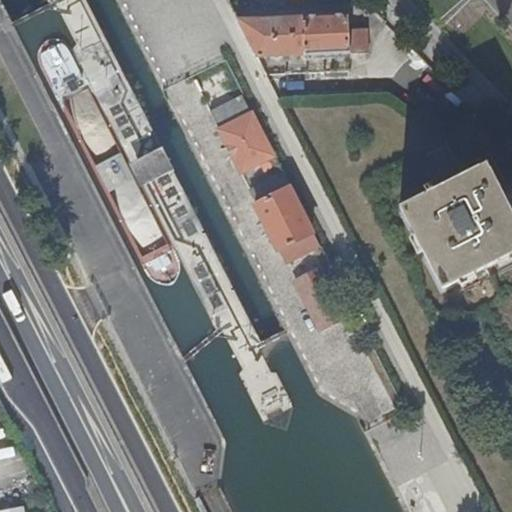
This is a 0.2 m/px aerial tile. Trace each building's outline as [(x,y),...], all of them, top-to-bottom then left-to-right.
[(258,58),(368,52),(367,29),(349,30),(348,13),(237,18),(258,58)] [(220,77),(238,68),(231,55),(229,54),(213,62),(220,77)] [(284,160),(258,108),(247,87),(214,103),(246,167),(265,157),(270,166),(284,160)] [(426,194),(402,206),(444,288),(511,253),(511,208),(488,162),(464,174),(449,145),(411,164),(426,194)] [(141,179),(157,170),(149,154),(133,163),(141,179)] [(291,261),(325,243),(288,168),(256,184),(263,198),(260,200),(291,261)] [(300,277),(321,320),(348,307),(325,263),(300,277)]
